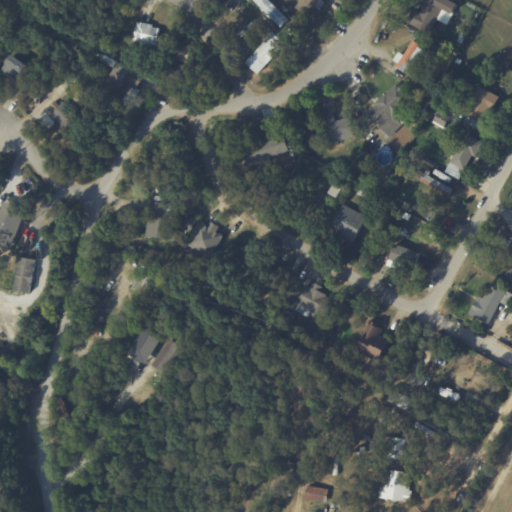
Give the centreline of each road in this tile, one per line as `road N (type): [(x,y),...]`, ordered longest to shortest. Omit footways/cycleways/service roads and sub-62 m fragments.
road 1 (residential): [(369,0),(344,50),(273,96),(208,117),(161,113),(89,200),(37,391),(37,511)]
road 2 (residential): [(208,117),(239,202),(511,364)]
road 3 (residential): [(511,157),(432,318)]
road 4 (residential): [(188,0),(273,96)]
